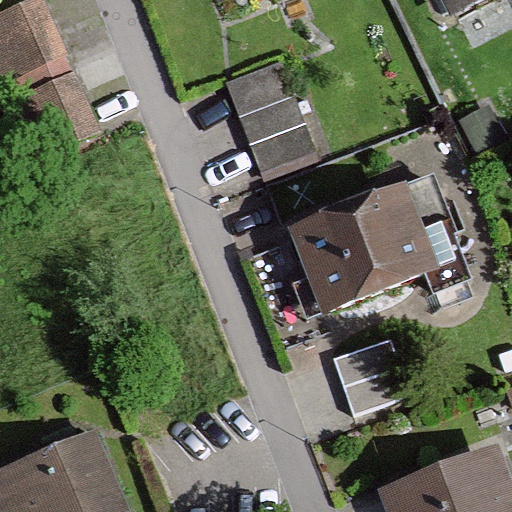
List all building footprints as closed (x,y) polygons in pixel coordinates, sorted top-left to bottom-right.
[(261,0),(197,0),(205,20),(261,0)] [(481,0),(427,0),(438,21),(481,0)] [(69,74),(35,1),(0,17),(0,85),(8,103),(69,74)] [(262,182),(316,159),(278,68),(223,90),(262,182)] [(98,141),(70,83),(20,106),(48,165),(98,141)] [(277,242),(307,323),(417,281),(427,307),(464,293),(424,187),(277,242)] [(397,400),(377,346),(330,364),(350,418),(397,400)] [(115,511),(84,446),(0,486),(0,511),(115,511)] [(367,502),(370,511),(508,511),(485,455),(367,502)]
